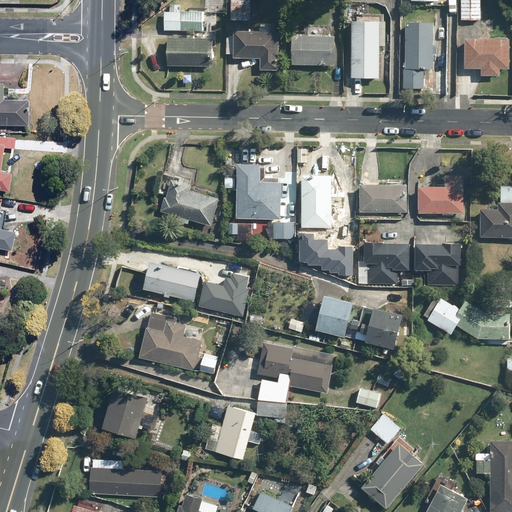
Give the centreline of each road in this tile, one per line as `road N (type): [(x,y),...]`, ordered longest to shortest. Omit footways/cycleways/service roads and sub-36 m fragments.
road 1 (residential): [(100,112),(511,121)]
road 2 (secondary): [(100,112),(75,291),(28,435)]
